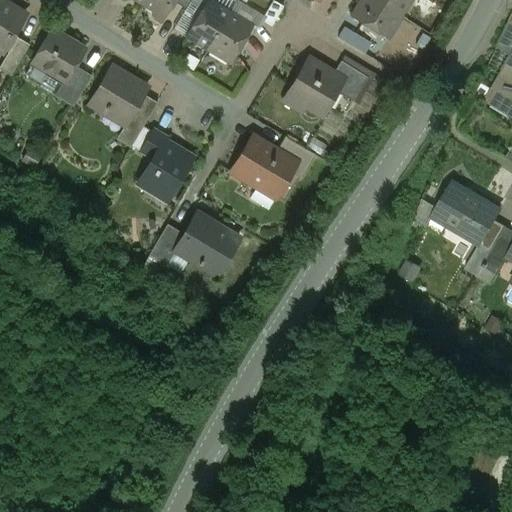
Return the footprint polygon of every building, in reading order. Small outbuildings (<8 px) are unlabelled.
[(24,14),(0,0),(0,47),(6,51),(15,37),(11,34),(24,14)] [(173,0),(143,0),(142,3),(153,9),(153,17),(161,22),(173,1),(173,0)] [(173,0),(173,1),(185,8),(190,0),(173,0)] [(230,11),(210,0),(206,0),(185,36),(207,49),(230,11)] [(283,6),(273,0),(271,0),(261,20),(271,26),(283,6)] [(403,15),(377,0),(359,0),(350,16),(388,39),(403,15)] [(411,0),(377,0),(403,15),(411,0)] [(252,25),(230,11),(207,49),(230,63),(252,25)] [(511,22),(509,20),(497,46),(511,54),(511,22)] [(62,82),(73,64),(83,49),(51,31),(33,59),(46,66),(45,73),(62,82)] [(28,44),(15,37),(6,51),(0,62),(0,69),(9,75),(28,44)] [(333,72),(309,58),(291,88),(306,98),(303,104),(322,116),(337,92),(344,79),(333,72)] [(511,58),(491,95),(511,107),(511,58)] [(26,78),(54,95),(62,82),(45,73),(46,66),(33,59),(24,72),(26,78)] [(366,77),(340,61),(333,72),(344,79),(337,92),(352,101),(366,77)] [(91,75),(73,64),(62,82),(54,95),(72,106),(91,75)] [(125,78),(111,69),(111,68),(110,68),(89,102),(106,112),(108,107),(126,118),(128,119),(143,94),(145,90),(134,83),(133,79),(128,77),(125,78)] [(143,94),(128,119),(126,118),(123,124),(138,133),(157,102),(143,94)] [(166,137),(153,130),(141,150),(153,158),(161,145),(166,137)] [(315,154),(285,136),(276,150),(296,162),(290,172),(301,178),(315,154)] [(276,150),(255,137),(246,151),(244,150),(231,171),(275,198),(290,172),(296,162),(276,150)] [(190,162),(161,145),(153,158),(155,169),(145,186),(167,200),(190,162)] [(39,156),(27,149),(21,160),(32,166),(39,156)] [(500,210),(451,182),(434,212),(447,220),(445,223),(480,244),(494,220),(500,210)] [(238,238),(196,213),(189,225),(184,234),(174,250),(175,251),(216,275),(238,238)] [(494,220),(480,244),(490,250),(505,226),(494,220)] [(184,234),(167,224),(148,255),(166,265),(175,251),(174,250),(184,234)] [(511,248),(511,229),(505,226),(490,250),(489,253),(505,263),(508,257),(507,257),(511,248)]
